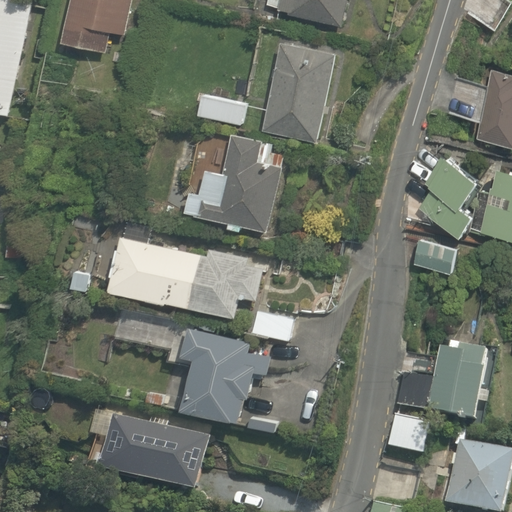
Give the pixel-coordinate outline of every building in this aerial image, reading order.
[(39,8),(0,0),(0,119),(15,122),(39,8)] [(112,35),(132,40),(141,0),(80,0),(68,54),(105,62),(112,35)] [(345,31),(354,0),(283,0),(280,13),(345,31)] [(347,62),(290,50),(272,138),(328,149),(347,62)] [(511,75),(487,72),(477,140),(511,145),(511,75)] [(253,103),(216,96),(211,122),(248,129),(253,103)] [(202,194),(196,222),(277,240),(292,172),(272,168),(277,149),(240,141),(232,178),(215,175),(211,195),(202,194)] [(474,171),(446,149),(420,180),(425,184),(410,201),(451,235),(471,210),(454,195),(474,171)] [(511,166),(487,163),(478,231),(511,235),(511,166)] [(129,239),(118,302),(246,324),(249,304),(262,306),(269,263),(129,239)] [(296,318),(260,311),(255,339),(291,346),(296,318)] [(194,338),(190,367),(205,369),(196,424),(256,434),(269,350),(194,338)] [(419,374),(413,409),(486,420),(497,353),(453,347),(448,378),(419,374)] [(437,418),(403,410),(394,449),(429,456),(437,418)] [(223,443),(120,421),(118,488),(215,508),(223,443)] [(509,511),(511,502),(511,450),(469,440),(453,506),(476,511),(509,511)] [(376,501),(373,511),(426,511),(427,510),(376,501)]
